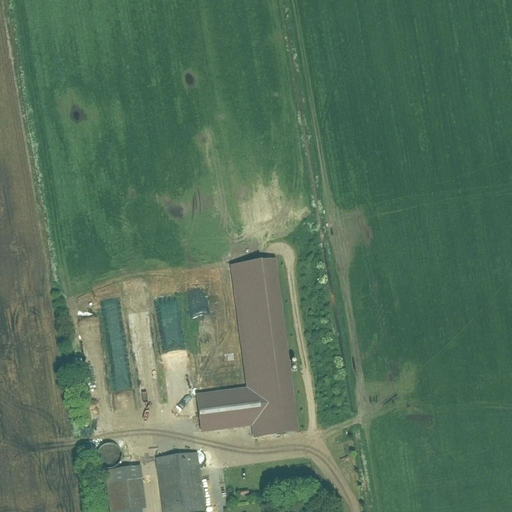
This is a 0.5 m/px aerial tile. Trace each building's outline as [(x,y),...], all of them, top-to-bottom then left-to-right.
[(241,390),(191,395),(195,435),(248,429),(249,440),(292,435),(274,261),(228,266),(241,390)] [(187,292),(196,351),(213,348),(204,290),(187,292)] [(167,379),(190,375),(181,315),(158,319),(167,379)] [(117,460),(117,458),(117,456),(116,454),(114,451),(111,449),(109,448),(106,448),(102,449),(100,450),(98,451),(97,454),(96,455),(96,459),(97,463),(98,464),(100,466),(102,468),(104,468),(107,469),(111,468),(114,466),(116,463),(117,460)] [(198,453),(159,459),(167,511),(208,511),(204,486),(213,485),(210,466),(200,468),(198,456),(198,453)] [(312,488),(322,482),(319,477),(310,483),(312,488)] [(106,485),(110,511),(138,511),(145,511),(141,480),(106,485)]
